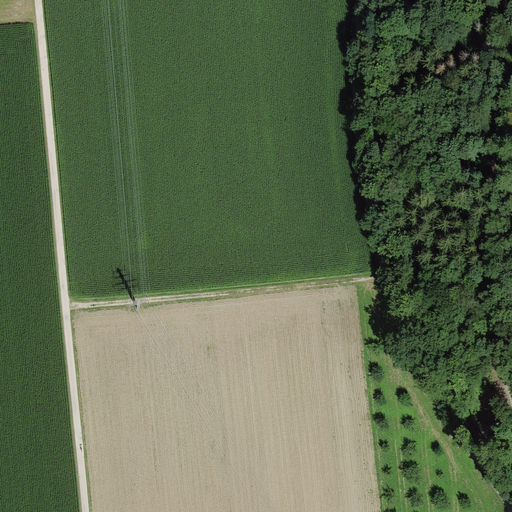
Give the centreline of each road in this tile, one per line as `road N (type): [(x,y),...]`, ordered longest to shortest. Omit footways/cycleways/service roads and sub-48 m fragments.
road 1 (track): [(360,0),(351,29),(350,107),(379,278),(398,340),(511,508)]
road 2 (track): [(36,0),(86,511)]
road 3 (track): [(379,278),(64,309)]
